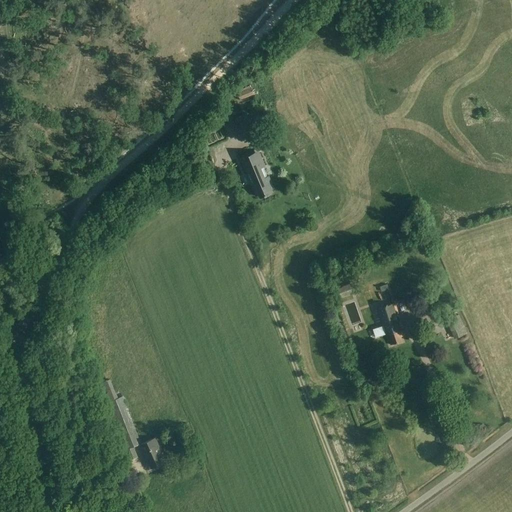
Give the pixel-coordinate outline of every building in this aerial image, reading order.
[(238,93),(241,99),(254,94),(251,88),(238,93)] [(214,111),(220,124),(227,120),(222,108),(214,111)] [(255,117),(249,119),(255,132),(260,130),(255,117)] [(236,125),(242,137),(255,132),(249,119),(236,125)] [(216,140),(222,139),(221,134),(213,135),(214,142),(208,143),(209,149),(217,148),(216,140)] [(250,172),(255,183),(251,184),(255,196),(259,194),(261,197),(271,193),(270,190),(273,188),(269,177),(266,179),(261,167),(264,166),(258,152),(240,159),(246,173),(250,172)] [(337,289),(340,297),(358,291),(355,283),(337,289)] [(395,303),(378,308),(391,345),(402,341),(400,337),(403,336),(401,330),(403,329),(400,320),(397,321),(395,313),(398,312),(395,303)] [(447,320),(455,338),(466,333),(458,315),(447,320)] [(107,402),(130,460),(138,457),(134,447),(141,444),(142,443),(123,396),(116,398),(115,395),(117,394),(110,379),(99,383),(102,391),(101,392),(106,403),(107,402)] [(155,437),(142,443),(141,444),(151,467),(165,461),(158,446),(159,446),(155,437)]
